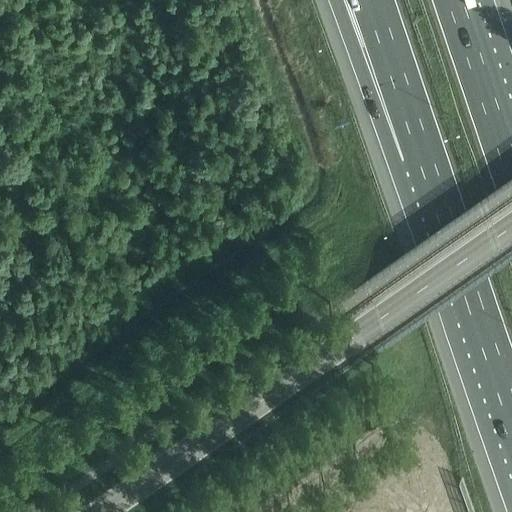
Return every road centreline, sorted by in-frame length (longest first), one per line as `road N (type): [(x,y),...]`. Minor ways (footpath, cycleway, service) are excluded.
road 1 (secondary): [(97,511),(511,225)]
road 2 (motorway): [(331,0),(392,163),(473,319)]
road 3 (motorway): [(366,0),(473,319)]
road 4 (motorway): [(511,181),(451,0)]
